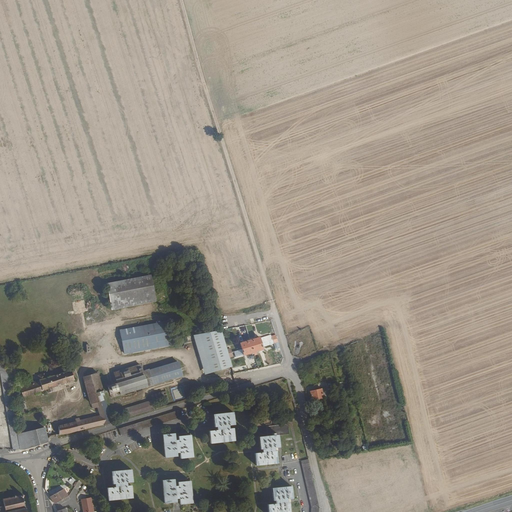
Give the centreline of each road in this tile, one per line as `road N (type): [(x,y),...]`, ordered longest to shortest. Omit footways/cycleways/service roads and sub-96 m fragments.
road 1 (track): [(184,0),(274,308)]
road 2 (residential): [(292,363),(34,453)]
road 3 (track): [(104,364),(123,405),(197,378),(217,381),(292,363)]
road 4 (unknown): [(58,445),(100,463),(118,447),(183,423),(182,402)]
road 5 (unclassified): [(292,363),(327,511)]
